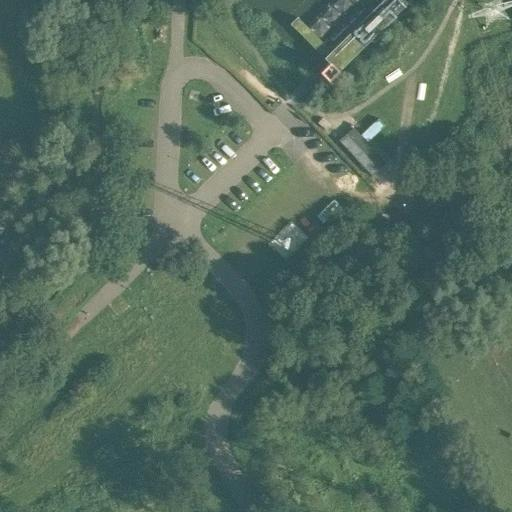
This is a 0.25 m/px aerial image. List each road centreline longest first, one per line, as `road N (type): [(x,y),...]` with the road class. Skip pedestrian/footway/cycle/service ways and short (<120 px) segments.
road 1 (unclassified): [(175,226),(243,295),(258,324),(251,361),(217,412),(213,433),(248,511)]
road 2 (track): [(0,508),(78,457),(232,283)]
road 3 (unclassified): [(408,72),(391,194),(367,199),(281,110)]
road 4 (unclassified): [(0,400),(175,226)]
road 5 (unclassified): [(175,226),(167,212),(176,71)]
road 6 (unclassified): [(266,126),(265,138),(175,226)]
